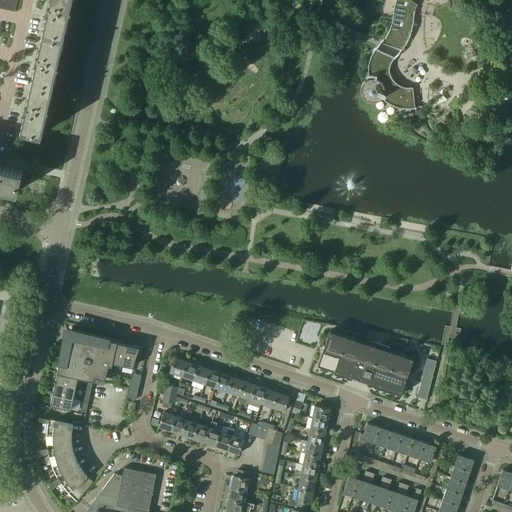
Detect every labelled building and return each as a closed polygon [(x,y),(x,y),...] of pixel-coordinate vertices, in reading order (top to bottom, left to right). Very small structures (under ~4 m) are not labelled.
[(9,10),(11,0),(4,0),(3,9),(9,10)] [(15,11),(18,0),(16,0),(11,0),(9,10),(15,11)] [(65,35),(72,0),(50,0),(48,13),(44,30),(65,35)] [(410,36),(411,33),(413,27),(413,24),(414,21),(414,19),(414,16),(415,14),(415,12),(416,10),(415,10),(408,8),(409,4),(411,0),(396,0),(396,2),(395,5),(394,7),(394,10),(393,12),(393,15),(392,24),(391,25),(391,26),(390,28),(389,31),(388,33),(387,35),(386,38),(384,40),(384,39),(381,43),(382,43),(402,50),(401,50),(401,51),(403,49),(404,48),(405,47),(405,46),(407,42),(408,40),(409,38),(410,36)] [(54,85),(65,35),(44,30),(37,62),(33,80),(54,85)] [(394,80),(393,79),(395,77),(393,73),(391,75),(390,74),(390,72),(390,71),(390,70),(390,68),(390,67),(390,66),(391,65),(391,63),(394,58),(395,58),(396,57),(395,56),(394,57),(376,49),(376,48),(374,50),(374,51),(373,53),(372,55),(371,57),(370,59),(370,61),(369,63),(369,65),(368,67),(368,69),(368,72),(369,74),(369,76),(369,78),(368,78),(367,79),(366,80),(365,81),(364,82),(363,83),(363,84),(362,85),(361,86),(361,87),(361,89),(361,90),(361,92),(361,93),(362,94),(362,95),(363,97),(364,98),(365,99),(366,99),(367,100),(368,101),(370,101),(371,102),(372,102),(374,102),(375,101),(377,101),(378,101),(379,100),(380,100),(381,99),(382,97),(385,99),(384,100),(386,101),(392,104),(397,106),(402,108),(404,108),(406,108),(409,108),(411,108),(413,108),(416,108),(424,107),(424,106),(415,107),(413,88),(414,88),(413,87),(406,87),(405,87),(403,86),(401,86),(400,85),(399,84),(397,83),(396,82),(395,81),(394,80)] [(43,133),(54,85),(33,80),(26,111),(22,129),(43,133)] [(0,165),(0,186),(18,191),(23,170),(0,165)] [(133,367),(140,347),(140,346),(134,344),(134,345),(134,346),(122,343),(122,342),(118,342),(118,341),(110,340),(111,338),(92,334),(88,333),(83,332),(79,331),(67,329),(65,344),(65,345),(66,345),(65,347),(64,346),(58,372),(58,373),(57,377),(56,384),(54,387),(55,387),(52,399),(52,402),(51,404),(72,409),(79,377),(89,379),(93,381),(94,381),(95,376),(105,379),(106,374),(110,365),(112,366),(113,362),(133,367)] [(414,358),(389,350),(372,344),(330,330),(324,348),(318,367),(352,378),(353,375),(355,376),(356,376),(357,377),(359,377),(358,379),(363,380),(368,382),(367,383),(402,394),(414,358)] [(182,376),(187,361),(175,357),(170,372),(182,376)] [(420,385),(417,398),(422,399),(427,400),(437,361),(427,359),(424,370),(420,385)] [(194,380),(199,365),(187,361),(182,376),(194,380)] [(205,384),(210,369),(199,365),(194,380),(205,384)] [(216,387),(221,373),(210,369),(205,384),(216,387)] [(227,391),(233,377),(221,373),(216,387),(227,391)] [(239,395),(244,381),(233,377),(227,391),(239,395)] [(136,399),(140,383),(131,380),(127,397),(136,399)] [(250,399),(255,384),(244,381),(239,395),(250,399)] [(261,403),(266,388),(255,384),(250,399),(261,403)] [(177,394),(178,387),(166,385),(165,391),(177,394)] [(273,407),(278,392),(266,388),(261,403),(273,407)] [(284,411),(290,396),(278,392),(273,407),(284,411)] [(175,403),(176,397),(164,394),(163,400),(175,403)] [(303,403),(296,401),(292,412),(298,414),(303,403)] [(328,420),(330,408),(315,405),(312,417),(328,420)] [(247,413),(245,412),(244,416),(250,418),(253,411),(248,409),(247,413)] [(170,430),(176,416),(164,412),(159,426),(170,430)] [(70,426),(71,423),(39,416),(39,417),(49,419),(49,420),(39,418),(39,419),(48,421),(48,424),(47,428),(47,431),(47,434),(47,438),(47,441),(47,444),(48,447),(38,449),(38,450),(48,448),(48,452),(39,454),(48,453),(49,456),(50,459),(51,462),(52,465),(53,469),(54,472),(56,475),(57,478),(49,483),(58,478),(60,482),(51,487),(52,487),(60,482),(63,486),(65,488),(67,491),(69,494),(72,496),(74,498),(77,501),(93,481),(89,478),(88,480),(86,478),(84,476),(82,474),(80,471),(79,469),(77,466),(76,464),(74,461),(73,458),(72,455),(72,453),(71,450),(70,447),(70,444),(70,441),(69,438),(69,435),(70,432),(70,429),(70,426)] [(182,434),(187,419),(176,416),(170,430),(182,434)] [(193,438),(198,423),(192,421),(193,417),(188,416),(187,419),(182,434),(193,438)] [(325,432),(328,420),(312,417),(310,429),(325,432)] [(216,446),(221,431),(215,429),(217,423),(212,421),(210,427),(209,427),(204,442),(216,446)] [(259,438),(265,422),(262,422),(261,425),(258,424),(254,436),(259,438)] [(265,439),(270,424),(265,422),(259,438),(265,440),(265,439)] [(373,442),(379,426),(368,422),(362,438),(373,442)] [(204,442),(209,427),(198,423),(193,438),(204,442)] [(254,436),(258,424),(252,423),(249,434),(254,436)] [(272,444),(277,431),(279,427),(270,424),(265,439),(265,440),(268,443),(272,444)] [(385,446),(391,430),(379,426),(373,442),(385,446)] [(227,450),(234,429),(229,427),(227,433),(221,431),(216,446),(227,450)] [(239,454),(244,439),(233,435),(235,429),(234,429),(227,450),(239,454)] [(323,444),(325,432),(310,429),(307,440),(323,444)] [(397,450),(402,434),(391,430),(385,446),(397,450)] [(280,445),(282,433),(277,431),(272,444),(280,445)] [(409,454),(414,438),(402,434),(397,450),(409,454)] [(420,458),(425,442),(414,438),(409,454),(420,458)] [(321,456),(323,444),(307,440),(304,452),(321,456)] [(431,462),(436,446),(425,442),(420,458),(431,462)] [(279,452),(280,445),(272,444),(268,443),(267,449),(279,452)] [(279,452),(267,449),(266,455),(277,457),(279,452)] [(318,467),(321,456),(304,452),(302,464),(318,467)] [(467,480),(474,460),(458,454),(451,475),(467,480)] [(275,469),(276,463),(265,461),(263,466),(275,469)] [(316,479),(318,467),(302,464),(300,471),(294,469),(293,474),(299,476),(316,479)] [(352,496),(358,479),(352,477),(353,474),(355,474),(357,468),(353,466),(350,475),(344,493),(352,496)] [(156,474),(123,467),(122,475),(114,473),(84,511),(152,511),(149,511),(156,474)] [(247,490),(249,478),(248,478),(249,472),(238,469),(236,475),(234,475),(231,487),(247,490)] [(509,489),(511,479),(511,472),(503,469),(497,485),(509,489)] [(287,473),(282,472),(278,471),(275,483),(280,484),(281,475),(286,476),(287,473)] [(361,498),(370,472),(366,471),(363,477),(365,478),(364,481),(358,479),(352,496),(361,498)] [(370,501),(375,484),(369,482),(370,480),(372,480),(374,474),(370,472),(361,498),(370,501)] [(462,495),(467,480),(451,475),(446,489),(462,495)] [(313,491),(316,479),(299,476),(296,487),(313,491)] [(378,504),(387,478),(383,477),(380,483),(382,484),(381,487),(375,484),(370,501),(378,504)] [(387,507),(392,490),(387,488),(388,486),(389,486),(391,480),(387,478),(378,504),(387,507)] [(395,510),(404,484),(400,482),(398,489),(399,489),(398,492),(392,490),(387,507),(395,510)] [(400,511),(403,511),(409,496),(403,494),(404,491),(406,492),(408,485),(404,484),(395,510),(400,511)] [(244,502),(247,490),(231,487),(229,499),(244,502)] [(311,503),(313,491),(296,487),(295,494),(291,493),(288,504),(307,509),(308,502),(311,503)] [(413,511),(419,496),(421,490),(417,488),(415,495),(416,495),(415,498),(409,496),(403,511),(413,511)] [(458,506),(462,495),(446,489),(442,500),(458,506)] [(253,508),(254,504),(244,502),(229,499),(227,511),(233,511),(249,511),(250,507),(253,508)] [(438,511),(455,511),(458,506),(442,500),(438,511)]
